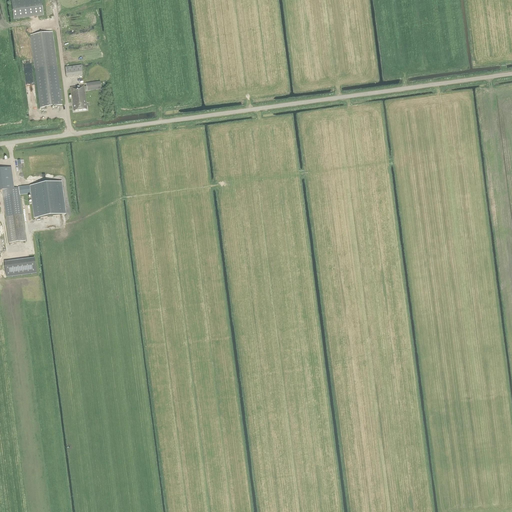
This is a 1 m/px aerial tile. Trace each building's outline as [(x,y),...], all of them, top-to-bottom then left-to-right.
[(44,17),(42,0),(11,0),(14,20),(44,17)] [(63,106),(53,32),(30,35),(40,109),(63,106)] [(67,76),(72,75),(83,74),(82,66),(66,68),(67,76)] [(84,87),(72,88),(71,88),(74,112),(87,110),(85,91),(87,91),(101,90),(100,82),(86,84),(87,87),(84,87)] [(0,191),(2,191),(9,243),(25,241),(22,215),(18,188),(13,189),(11,169),(0,169),(0,191)] [(6,278),(37,274),(35,259),(4,262),(6,278)]
